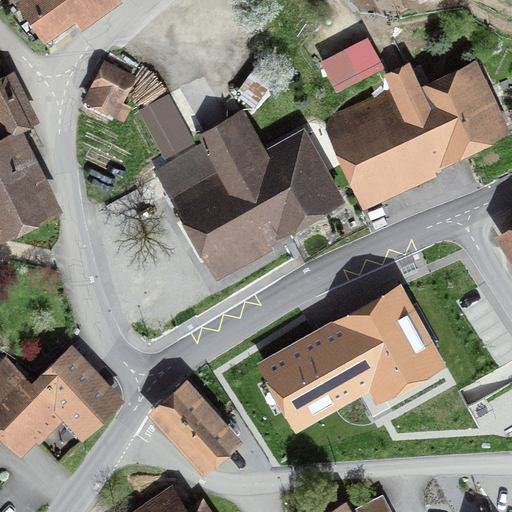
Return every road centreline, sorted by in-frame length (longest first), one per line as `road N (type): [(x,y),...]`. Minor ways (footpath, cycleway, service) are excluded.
road 1 (tertiary): [(151,388),(309,280),(460,213)]
road 2 (residential): [(60,93),(66,192),(87,294),(109,343),(151,388)]
road 3 (residential): [(252,482),(511,463)]
road 4 (residential): [(123,427),(200,474),(252,482)]
road 5 (residential): [(143,0),(77,62),(60,93)]
